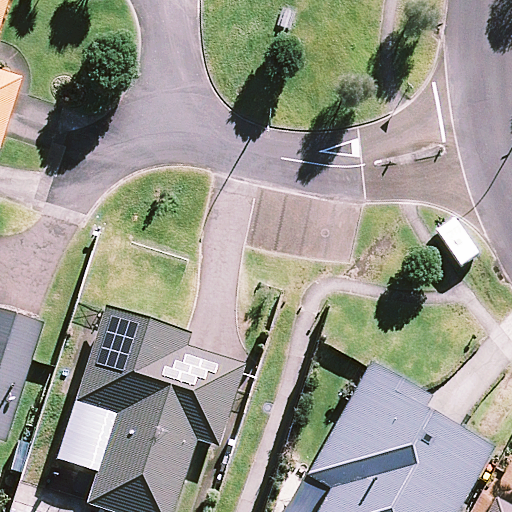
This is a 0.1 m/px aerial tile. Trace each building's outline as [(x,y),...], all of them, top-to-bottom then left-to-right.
[(0,21),(6,0),(0,0),(0,139),(19,81),(0,74),(0,21)] [(106,311),(74,405),(84,408),(74,436),(106,447),(86,505),(108,511),(171,511),(196,440),(216,447),(243,367),(186,348),(190,339),(106,311)] [(0,440),(6,442),(37,324),(0,313),(0,440)] [(425,398),(370,367),(309,477),(332,490),(319,511),(457,511),(492,450),(418,409),(425,398)] [(511,511),(511,506),(497,499),(490,511),(511,511)]
